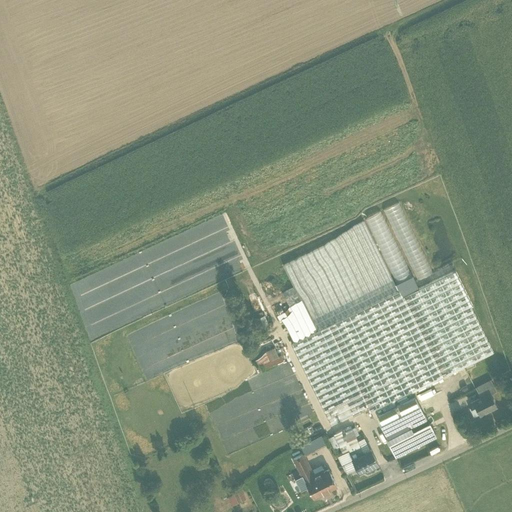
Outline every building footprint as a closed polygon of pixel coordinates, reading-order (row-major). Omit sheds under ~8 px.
[(400,202),(385,208),(417,279),(432,272),(400,202)] [(362,219),(281,259),(292,281),(307,314),(316,331),(325,327),(326,328),(330,326),(371,412),(440,378),(362,219)] [(307,314),(292,281),(282,286),(290,303),(297,319),(307,314)] [(290,303),(284,306),(282,302),(278,305),(287,324),(297,319),(290,303)] [(139,360),(234,324),(228,309),(223,311),(220,304),(131,337),(139,360)] [(252,314),(255,322),(268,317),(265,309),(252,314)] [(287,324),(285,325),(294,342),(310,334),(311,335),(314,333),(313,332),(316,331),(307,314),(297,319),(287,324)] [(326,328),(325,327),(316,331),(313,332),(314,333),(353,414),(364,408),(326,328)] [(294,342),(290,344),(330,426),(350,415),(311,335),(310,334),(294,342)] [(254,356),(258,365),(269,360),(266,351),(254,356)] [(320,423),(293,362),(210,399),(237,460),(320,423)] [(490,381),(477,388),(481,397),(489,393),(495,391),(490,381)] [(481,397),(469,404),(471,407),(474,405),(479,414),(496,406),(489,393),(481,397)] [(415,398),(378,416),(392,444),(412,434),(409,428),(407,425),(424,416),(415,398)] [(426,419),(409,428),(412,434),(418,446),(435,437),(426,419)] [(351,429),(339,435),(348,452),(352,459),(364,453),(358,441),(351,429)] [(392,444),(389,445),(395,457),(418,446),(412,434),(392,444)] [(348,452),(339,435),(335,437),(344,454),(348,452)] [(299,447),(304,456),(326,445),(321,436),(299,447)] [(364,453),(370,450),(364,438),(358,441),(364,453)] [(364,453),(352,459),(359,472),(367,468),(368,471),(378,465),(370,450),(364,453)] [(313,477),(301,455),(293,459),(304,482),(313,477)] [(313,477),(304,482),(313,499),(337,487),(328,470),(313,477)] [(242,490),(230,496),(235,505),(246,500),(242,490)]
